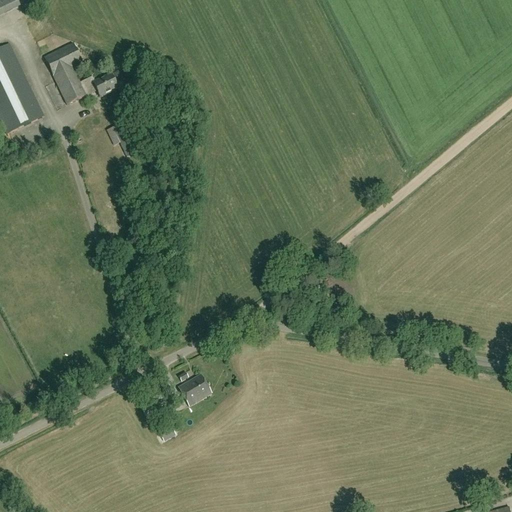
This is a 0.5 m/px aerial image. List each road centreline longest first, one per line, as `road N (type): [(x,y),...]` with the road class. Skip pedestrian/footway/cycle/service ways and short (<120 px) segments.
road 1 (unclassified): [(0,446),(244,325),(511,366)]
road 2 (track): [(244,325),(511,101)]
